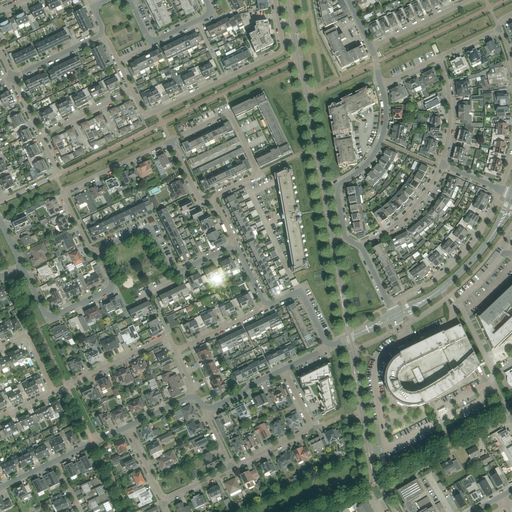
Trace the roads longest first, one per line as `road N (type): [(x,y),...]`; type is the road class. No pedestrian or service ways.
road 1 (residential): [(132,91),(141,111),(152,113),(277,53),(283,47),(274,0)]
road 2 (residential): [(100,253),(63,192),(171,140)]
road 3 (residential): [(362,248),(345,239),(337,191),(381,139),(380,84)]
road 4 (residential): [(213,202),(257,170),(229,112),(171,140)]
road 5 (residential): [(93,442),(66,386),(167,338)]
road 6 (tertiary): [(394,316),(475,257),(511,200)]
road 7 (residential): [(388,305),(458,259),(501,190)]
road 8 (residential): [(100,253),(112,286),(55,317),(43,313),(21,266)]
road 9 (residential): [(0,417),(53,391),(26,336),(0,347)]
road 10 (residential): [(235,466),(309,426),(283,368)]
road 11 (residential): [(511,418),(398,481)]
